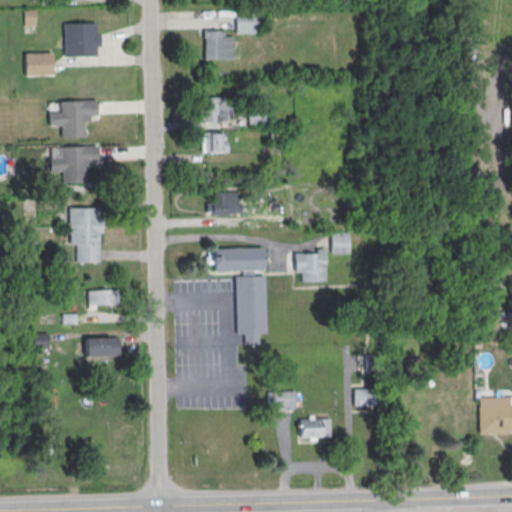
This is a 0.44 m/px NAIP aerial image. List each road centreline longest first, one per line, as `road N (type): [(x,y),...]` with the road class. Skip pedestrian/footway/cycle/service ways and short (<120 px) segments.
road 1 (residential): [(148,0),(157,506)]
road 2 (secondary): [(511,496),(157,506)]
road 3 (secondary): [(157,506),(0,510)]
